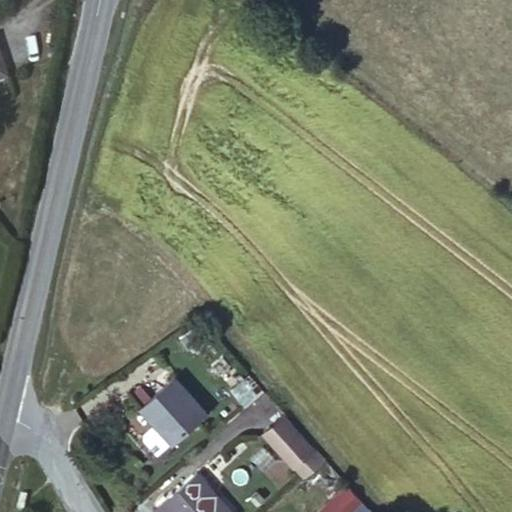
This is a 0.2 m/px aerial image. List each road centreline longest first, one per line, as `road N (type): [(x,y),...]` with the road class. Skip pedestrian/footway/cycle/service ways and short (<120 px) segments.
road 1 (tertiary): [(97,0),(4,418)]
road 2 (residential): [(4,418),(45,442),(87,511)]
